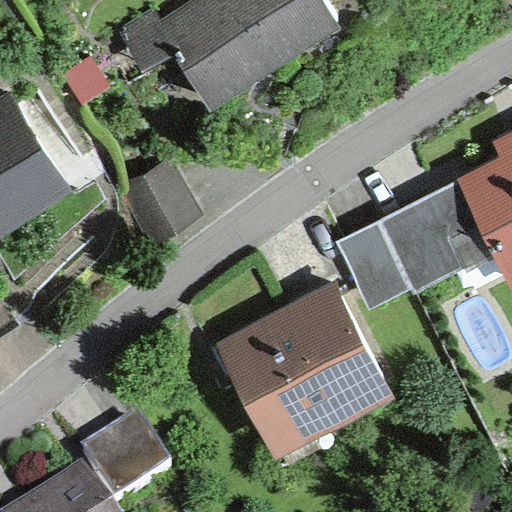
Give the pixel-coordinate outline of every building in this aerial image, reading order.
[(175,44),(209,97),(339,13),(330,0),(195,0),(165,19),(156,7),(122,29),(144,64),(175,44)] [(12,90),(0,97),(0,224),(8,220),(3,212),(63,174),(66,180),(69,179),(12,90)] [(500,242),(509,260),(511,258),(511,139),(503,144),(509,156),(467,177),(490,224),(500,242)] [(165,158),(117,188),(148,236),(196,206),(165,158)] [(435,194),(459,239),(490,224),(467,177),(435,194)] [(459,239),(435,194),(382,221),(410,275),(464,248),(459,239)] [(382,221),(341,242),(371,296),(410,275),(382,221)] [(500,242),(490,224),(459,239),(464,248),(469,258),(500,242)] [(225,339),(274,433),(385,374),(335,281),(225,339)] [(0,285),(0,324),(18,313),(0,285)] [(392,389),(385,374),(274,433),(281,447),(392,389)] [(140,418),(112,435),(144,487),(172,470),(140,418)] [(112,435),(85,451),(116,503),(144,487),(112,435)] [(100,511),(81,480),(25,511),(100,511)]
